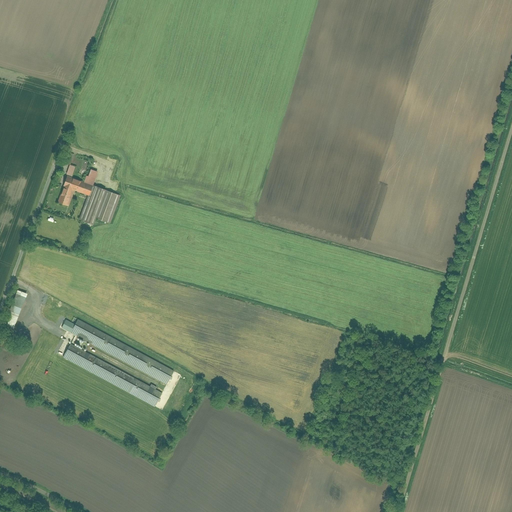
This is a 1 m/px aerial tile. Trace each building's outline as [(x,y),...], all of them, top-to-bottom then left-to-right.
[(64,163),(70,165),(74,155),(68,153),(64,163)] [(83,182),(67,176),(57,203),(68,207),(74,191),(87,196),(78,220),(92,225),(94,219),(110,225),(120,196),(92,186),(97,173),(87,169),(83,182)] [(17,291),(3,325),(13,329),(27,295),(17,291)] [(173,371),(77,319),(70,333),(165,385),(173,371)] [(62,357),(154,407),(161,393),(70,344),(62,357)]
